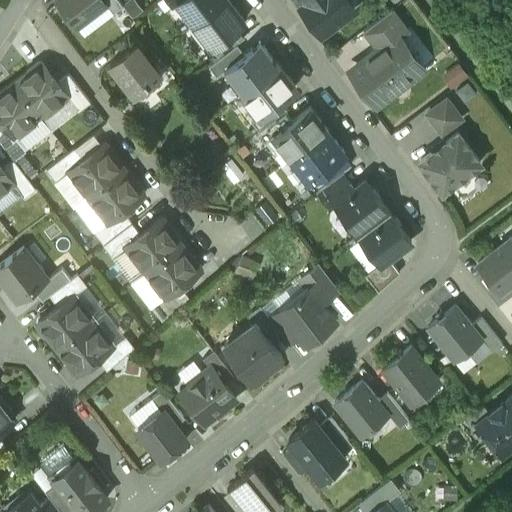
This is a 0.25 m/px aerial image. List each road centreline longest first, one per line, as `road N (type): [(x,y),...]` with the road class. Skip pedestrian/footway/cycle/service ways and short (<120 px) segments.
road 1 (residential): [(444,256),(432,220),(264,0)]
road 2 (residential): [(23,0),(196,223),(220,236)]
road 3 (residential): [(251,429),(444,256)]
road 4 (residential): [(148,511),(27,354),(0,333)]
road 5 (residential): [(150,511),(251,429)]
